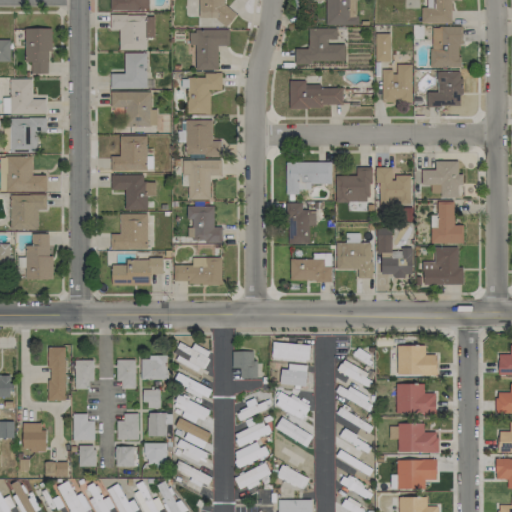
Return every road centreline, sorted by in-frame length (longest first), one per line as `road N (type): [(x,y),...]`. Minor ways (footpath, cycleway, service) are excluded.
road 1 (tertiary): [(0,316),(511,313)]
road 2 (residential): [(77,0),(76,317)]
road 3 (residential): [(272,0),(254,129),(253,314)]
road 4 (residential): [(254,129),(499,132)]
road 5 (residential): [(469,315),(465,511)]
road 6 (residential): [(498,122),(496,313)]
road 7 (residential): [(497,0),(498,122)]
